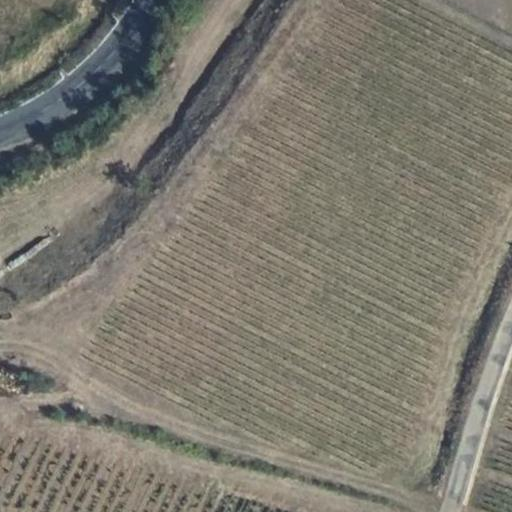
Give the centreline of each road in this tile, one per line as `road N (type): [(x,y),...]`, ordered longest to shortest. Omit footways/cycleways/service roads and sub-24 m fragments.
road 1 (secondary): [(150,0),(129,36),(75,90),(0,132)]
road 2 (unclassified): [(511,332),(451,511)]
